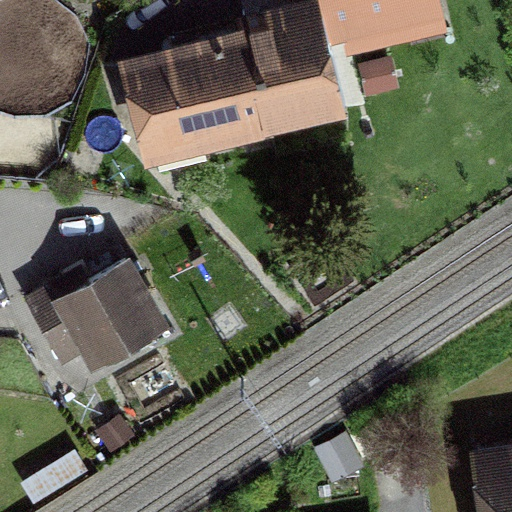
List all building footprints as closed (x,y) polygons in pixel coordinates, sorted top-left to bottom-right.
[(325,9),(330,30),(436,5),(434,0),(317,0),(320,10),(325,9)] [(346,98),(330,30),(325,9),(320,10),(246,28),(268,115),(346,98)] [(154,143),(268,115),(246,28),(133,55),(154,143)] [(77,324),(95,357),(160,320),(124,257),(87,278),(80,265),(29,295),(53,338),(77,324)] [(316,443),(334,477),(372,458),(355,423),(316,443)] [(511,511),(511,448),(482,453),(490,511),(511,511)]
